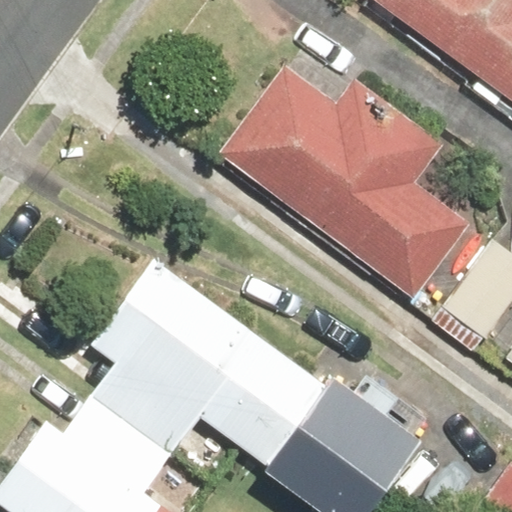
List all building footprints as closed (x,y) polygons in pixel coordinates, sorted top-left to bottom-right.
[(511,0),(369,0),(473,76),(463,90),(491,110),(500,98),(511,106),(511,0)] [(282,67),(217,152),(410,299),(466,226),(412,185),(442,145),(391,107),(370,135),(282,67)] [(511,301),(511,251),(492,236),(430,316),(475,350),(511,301)] [(37,420),(0,470),(0,505),(9,511),(168,511),(140,490),(193,420),(314,511),(354,511),(412,436),(323,368),(312,383),(147,259),(86,340),(111,358),(54,433),(37,420)] [(511,340),(499,360),(511,369),(511,340)]
